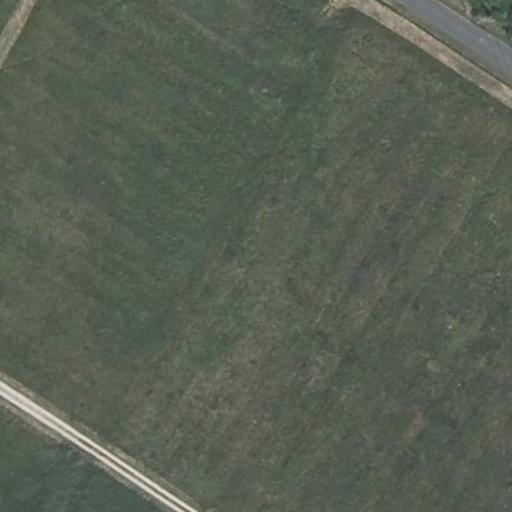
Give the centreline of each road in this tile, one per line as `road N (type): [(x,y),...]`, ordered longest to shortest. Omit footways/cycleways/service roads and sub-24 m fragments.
road 1 (track): [(0,377),(201,511)]
road 2 (unclassified): [(396,0),(511,73)]
